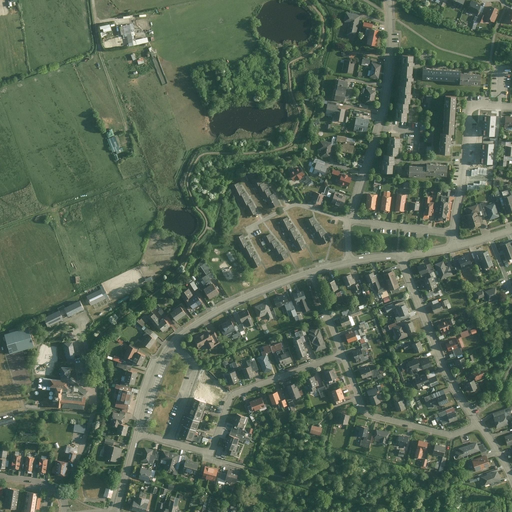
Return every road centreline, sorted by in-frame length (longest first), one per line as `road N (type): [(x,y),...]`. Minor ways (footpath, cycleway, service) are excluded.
road 1 (residential): [(136,433),(209,454),(231,396),(340,353)]
road 2 (residential): [(136,433),(172,342),(217,311),(309,273)]
road 3 (residential): [(348,220),(387,84),(388,0)]
road 4 (residential): [(478,425),(445,371),(399,255)]
road 5 (residential): [(478,425),(451,435),(370,415),(340,353)]
road 6 (residential): [(511,108),(468,111),(453,233)]
road 7 (track): [(91,0),(98,57),(123,128)]
